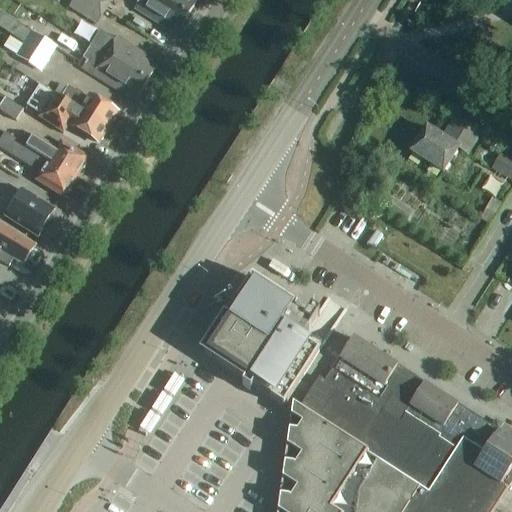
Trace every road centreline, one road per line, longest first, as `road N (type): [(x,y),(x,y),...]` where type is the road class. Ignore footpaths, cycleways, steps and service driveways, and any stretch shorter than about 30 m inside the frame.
road 1 (unclassified): [(0,354),(224,0)]
road 2 (residential): [(511,374),(241,195)]
road 3 (primary): [(79,446),(241,195)]
road 4 (primary): [(241,195),(369,0)]
